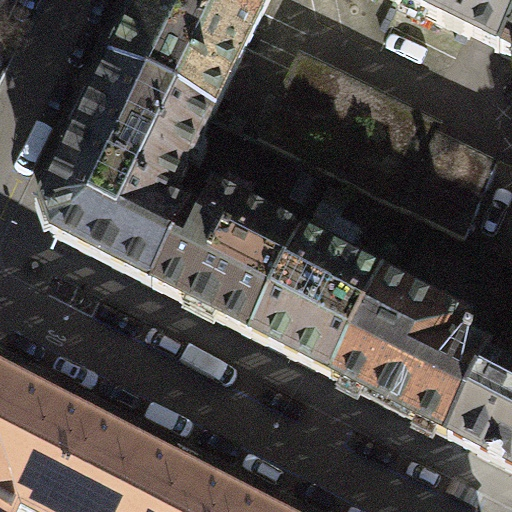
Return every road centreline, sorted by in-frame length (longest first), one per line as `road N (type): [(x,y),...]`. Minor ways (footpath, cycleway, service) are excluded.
road 1 (residential): [(407,511),(0,298)]
road 2 (residential): [(67,0),(0,136)]
